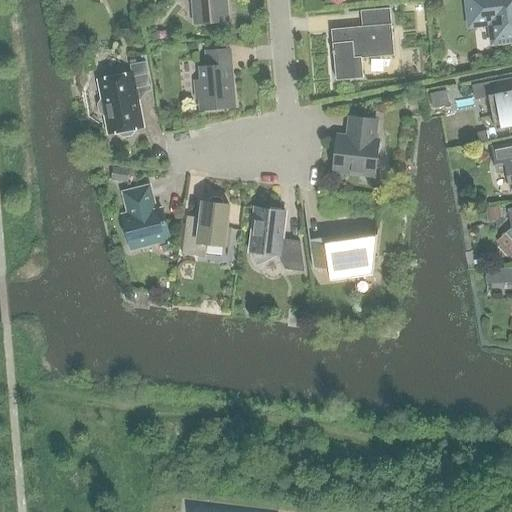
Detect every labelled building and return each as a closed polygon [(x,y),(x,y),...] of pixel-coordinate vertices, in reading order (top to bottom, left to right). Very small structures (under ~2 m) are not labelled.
[(192,0),(194,24),(227,21),(225,0),(192,0)] [(511,0),(466,0),(469,26),(490,24),(492,43),(511,41),(511,42),(511,0)] [(360,59),(393,56),(389,9),(348,13),(348,14),(360,13),(362,28),(331,30),(333,51),(332,51),(332,55),(333,55),(335,81),(362,79),(360,59)] [(200,111),(234,108),(229,50),(205,52),(207,68),(199,68),(200,81),(194,81),(195,100),(202,99),(203,109),(200,109),(200,111)] [(137,104),(138,104),(136,94),(151,91),(145,62),(129,65),(131,74),(98,80),(102,101),(100,101),(97,105),(99,113),(103,115),(105,115),(109,134),(118,133),(119,135),(122,137),(130,136),(133,132),(133,130),(142,128),(137,104)] [(511,78),(472,86),(474,100),(488,98),(495,131),(511,127),(511,78)] [(432,109),(449,106),(446,91),(429,94),(432,109)] [(332,168),(332,170),(375,175),(379,143),(373,142),(376,120),(350,117),(348,133),(349,134),(348,140),(335,138),(335,139),(337,139),(333,169),(332,168)] [(487,132),(477,134),(479,144),(488,142),(487,132)] [(511,143),(491,147),(497,173),(506,171),(511,196),(511,195),(511,193),(511,190),(511,143)] [(111,179),(127,181),(128,170),(113,168),(111,179)] [(170,249),(172,249),(162,210),(153,212),(152,206),(153,205),(148,187),(123,194),(129,215),(122,216),(130,249),(168,240),(170,249)] [(206,245),(228,247),(230,229),(226,228),(229,205),(222,205),(223,202),(220,198),(212,197),(209,200),(208,203),(202,202),(199,226),(186,224),(187,217),(186,217),(181,255),(204,258),(206,245)] [(330,281),(372,275),(375,246),(381,200),(379,199),(376,231),(309,240),(304,204),(303,204),(313,269),(328,271),(330,281)] [(300,242),(281,240),(285,212),(247,208),(254,209),(249,252),(256,266),(277,256),(284,270),(304,272),(300,242)] [(499,208),(485,211),(488,222),(501,219),(499,208)] [(511,269),(499,270),(500,285),(511,283),(511,269)]
